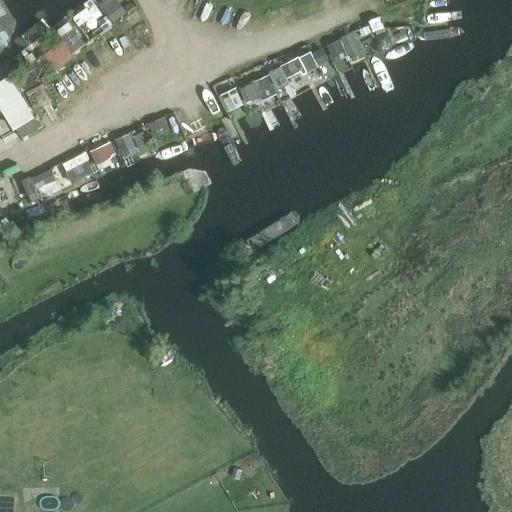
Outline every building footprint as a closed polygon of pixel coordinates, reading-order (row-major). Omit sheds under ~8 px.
[(0,0),(0,49),(5,45),(9,41),(14,26),(14,22),(0,0)] [(349,54),(362,49),(354,30),(340,36),(349,54)] [(333,61),(346,56),(339,38),(326,44),(333,61)] [(262,99),(277,92),(269,74),(253,81),(262,99)] [(9,75),(0,80),(0,105),(14,128),(35,117),(9,75)] [(228,110),(244,102),(236,86),(221,93),(228,110)] [(154,133),(171,127),(166,114),(149,121),(154,133)] [(122,157),(138,150),(129,132),(114,139),(122,157)] [(97,162),(110,156),(104,144),(91,150),(97,162)] [(36,188),(57,179),(52,167),(31,177),(36,188)]
